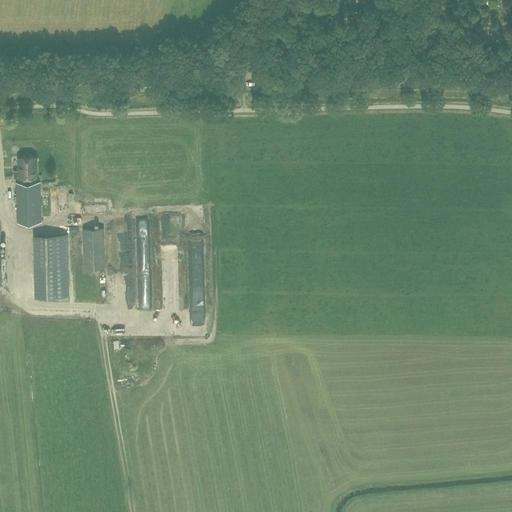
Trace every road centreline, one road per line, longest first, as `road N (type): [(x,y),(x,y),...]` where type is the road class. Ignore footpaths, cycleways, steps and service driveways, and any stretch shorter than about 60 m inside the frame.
road 1 (tertiary): [(243,84),(511,90)]
road 2 (tertiary): [(0,88),(243,84)]
road 3 (track): [(131,511),(99,319)]
